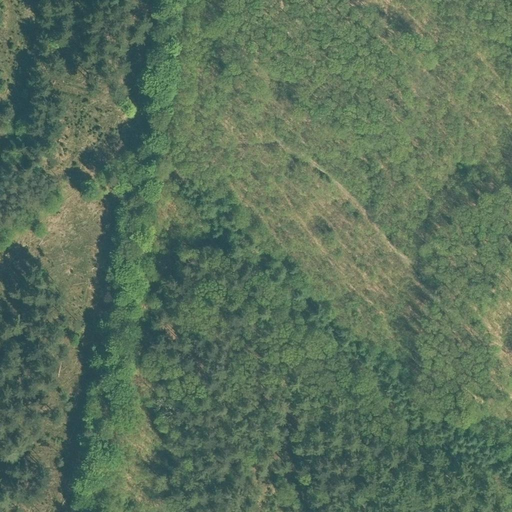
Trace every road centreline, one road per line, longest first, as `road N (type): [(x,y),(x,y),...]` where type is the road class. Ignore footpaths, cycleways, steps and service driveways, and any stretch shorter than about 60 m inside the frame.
road 1 (track): [(91,511),(145,145)]
road 2 (track): [(169,0),(145,145)]
